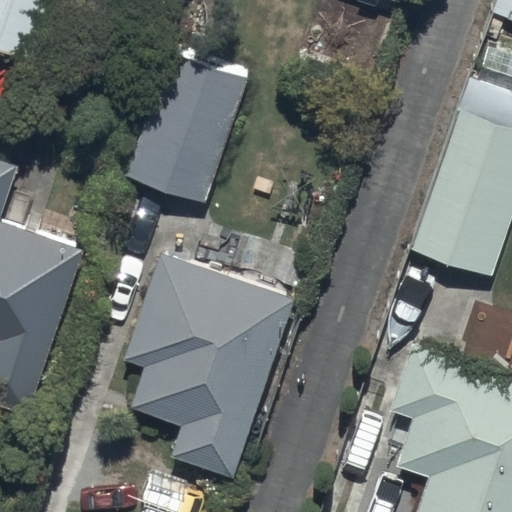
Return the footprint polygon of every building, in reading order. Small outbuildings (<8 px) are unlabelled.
[(53,0),(0,0),(0,45),(34,57),(53,0)] [(511,52),(487,44),(476,80),(511,91),(511,52)] [(249,74),(174,47),(127,175),(202,202),(249,74)] [(511,206),(511,126),(457,108),(411,249),(489,275),(511,206)] [(0,217),(18,163),(0,157),(0,345),(2,346),(0,352),(0,407),(29,417),(85,248),(0,219),(0,217)] [(293,298),(159,251),(122,358),(144,366),(130,408),(181,425),(170,457),(231,478),(293,298)] [(511,511),(511,377),(411,345),(389,410),(411,417),(395,466),(426,476),(414,511),(511,511)]
